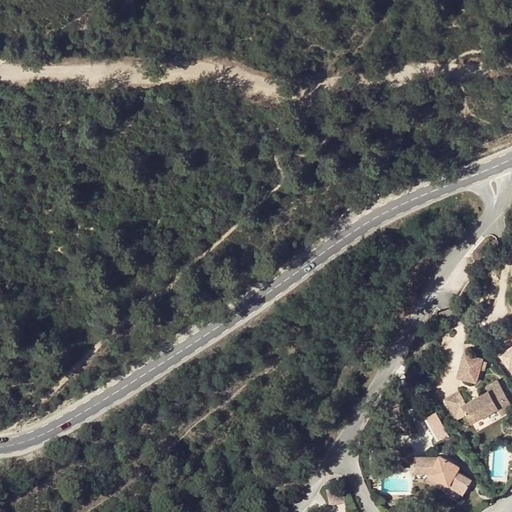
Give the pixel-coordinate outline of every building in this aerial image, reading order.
[(368,195),(370,199),(379,194),(377,191),(368,195)] [(492,321),(476,331),(485,343),(497,335),(511,330),(511,309),(511,307),(490,314),(492,321)] [(454,411),(482,393),(479,389),(488,382),(472,360),(462,366),(466,372),(459,376),(463,382),(453,388),(449,383),(443,387),(439,381),(426,390),(439,409),(448,404),(454,411)] [(459,376),(449,383),(453,388),(463,382),(459,376)] [(497,395),(488,382),(479,389),(482,393),(488,401),(497,395)] [(417,397),(406,405),(420,426),(432,419),(417,397)] [(425,453),(404,441),(392,459),(404,466),(412,462),(429,498),(441,491),(434,477),(431,471),(438,467),(429,452),(425,453)] [(412,462),(404,466),(421,502),(429,498),(412,462)] [(441,473),(438,467),(431,471),(434,477),(441,473)]
